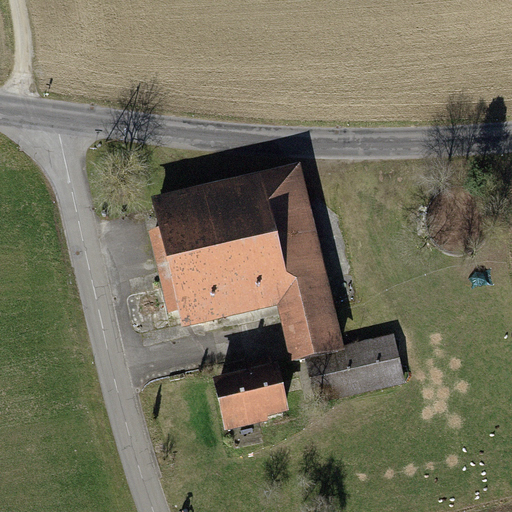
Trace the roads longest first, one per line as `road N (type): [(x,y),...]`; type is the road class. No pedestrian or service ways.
road 1 (tertiary): [(511,135),(370,147),(57,118)]
road 2 (unclassified): [(155,511),(98,316),(57,118)]
road 3 (unknown): [(113,373),(290,337)]
